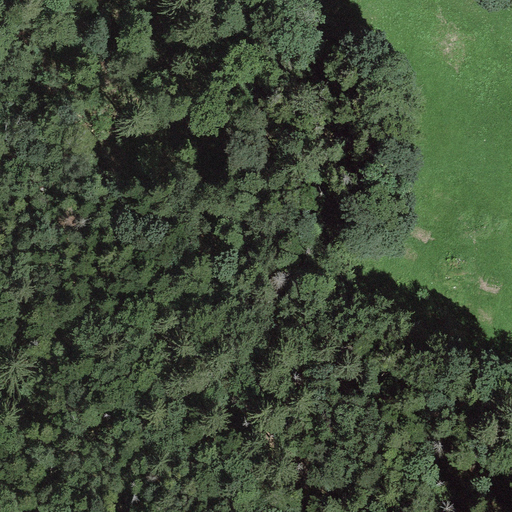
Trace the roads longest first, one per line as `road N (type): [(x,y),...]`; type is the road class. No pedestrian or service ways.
road 1 (track): [(0,398),(146,308),(215,284),(243,256),(257,202),(258,46),(282,0)]
road 2 (track): [(41,373),(23,437),(44,511)]
